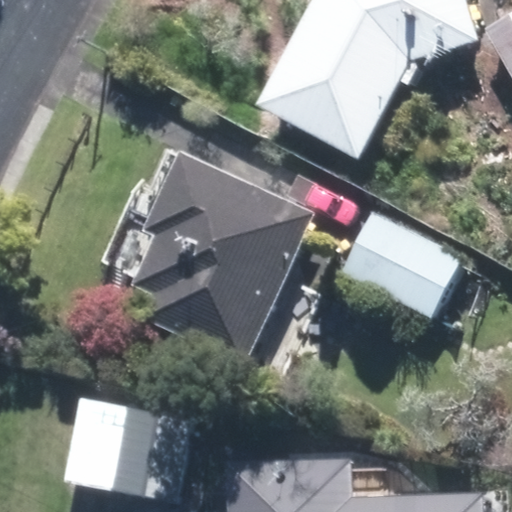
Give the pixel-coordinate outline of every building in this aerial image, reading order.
[(488,45),(472,0),(333,0),(271,108),(368,164),(425,66),(488,45)] [(511,28),(499,36),(511,58),(511,28)] [(254,365),(323,218),(197,159),(163,231),(173,236),(148,289),(169,299),(159,321),(254,365)] [(468,260),(384,218),(355,277),(438,319),(468,260)] [(196,423),(95,403),(78,482),(180,503),(196,423)] [(351,499),(350,463),(230,464),(230,511),(479,511),(479,497),(351,499)]
